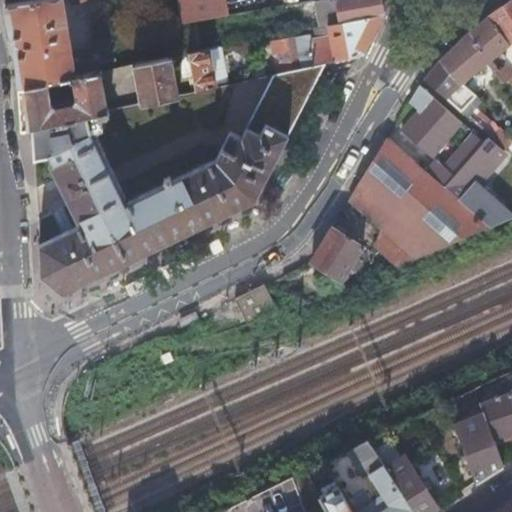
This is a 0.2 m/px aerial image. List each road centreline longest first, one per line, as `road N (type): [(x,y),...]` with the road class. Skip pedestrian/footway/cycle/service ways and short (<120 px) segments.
road 1 (residential): [(11,376),(298,232),(423,0)]
road 2 (residential): [(11,376),(0,88)]
road 3 (residential): [(59,511),(11,376)]
